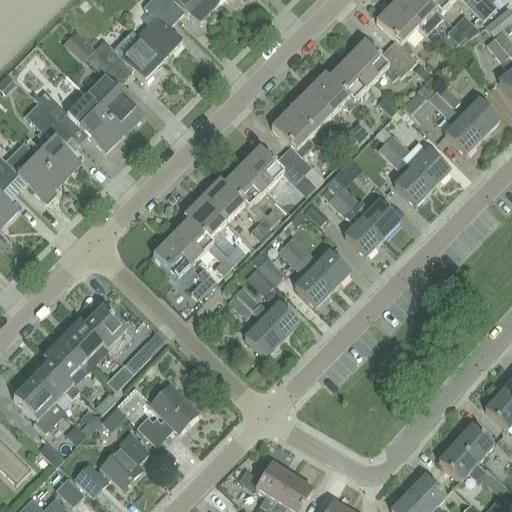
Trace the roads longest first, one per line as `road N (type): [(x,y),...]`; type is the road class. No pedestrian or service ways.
road 1 (residential): [(511,171),(266,419)]
road 2 (residential): [(96,245),(339,0)]
road 3 (residential): [(266,419),(373,479),(511,328)]
road 4 (residential): [(96,245),(266,419)]
road 5 (residential): [(0,343),(96,245)]
road 6 (residential): [(266,419),(173,511)]
